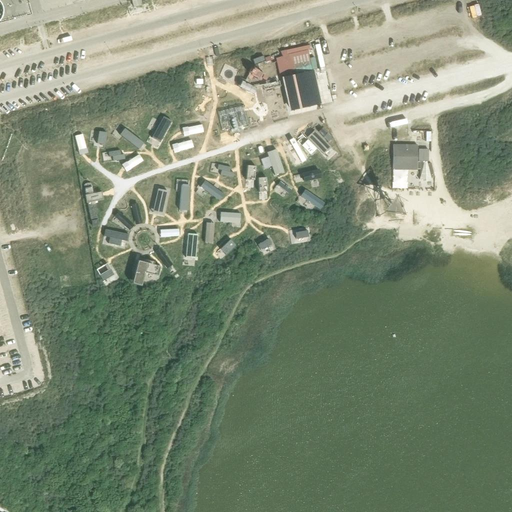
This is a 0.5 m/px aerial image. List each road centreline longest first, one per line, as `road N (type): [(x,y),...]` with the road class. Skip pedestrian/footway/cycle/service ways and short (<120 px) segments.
road 1 (track): [(511,61),(330,114),(338,140),(432,110)]
road 2 (track): [(324,82),(480,36),(511,57)]
road 3 (track): [(441,213),(443,165),(432,110),(511,82)]
road 4 (track): [(480,36),(456,18),(319,57)]
